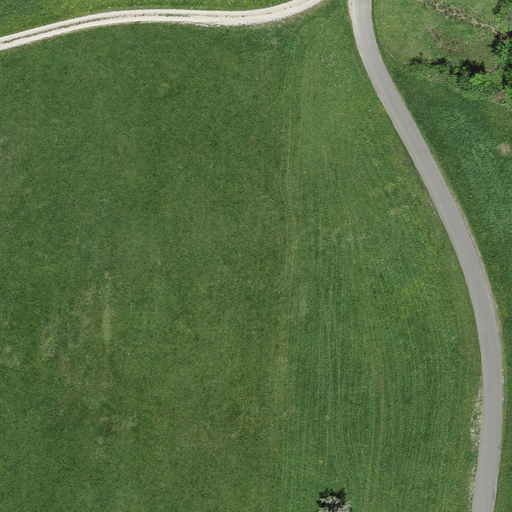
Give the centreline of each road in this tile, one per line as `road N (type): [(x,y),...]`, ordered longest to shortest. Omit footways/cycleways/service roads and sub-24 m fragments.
road 1 (residential): [(362,0),(370,51),(458,228),(488,320),(493,409),(482,511)]
road 2 (track): [(0,41),(81,22),(281,11),(303,0)]
